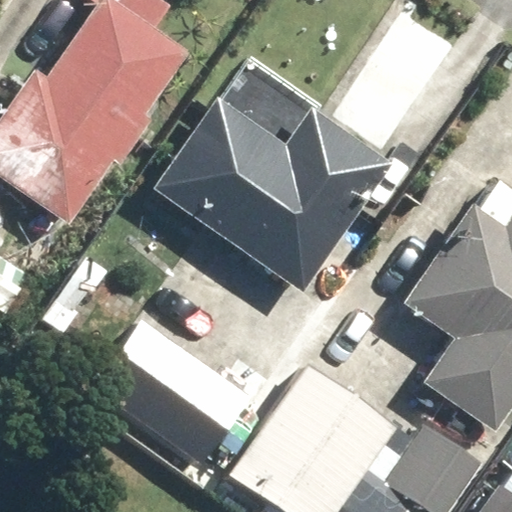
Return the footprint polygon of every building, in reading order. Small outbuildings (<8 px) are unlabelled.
[(78,0),(0,115),(0,184),(60,225),(175,57),(91,0),(78,0)] [(230,75),(152,187),(293,285),(371,173),(230,75)] [(371,358),(487,430),(511,390),(511,208),(479,187),(371,358)] [(86,303),(101,313),(119,285),(79,260),(38,323),(62,339),(86,303)] [(86,397),(191,464),(237,394),(131,326),(86,397)] [(274,511),(326,511),(387,429),(307,371),(229,479),(274,511)] [(438,511),(475,464),(415,419),(344,511),(438,511)] [(511,511),(511,503),(496,492),(480,511),(511,511)]
